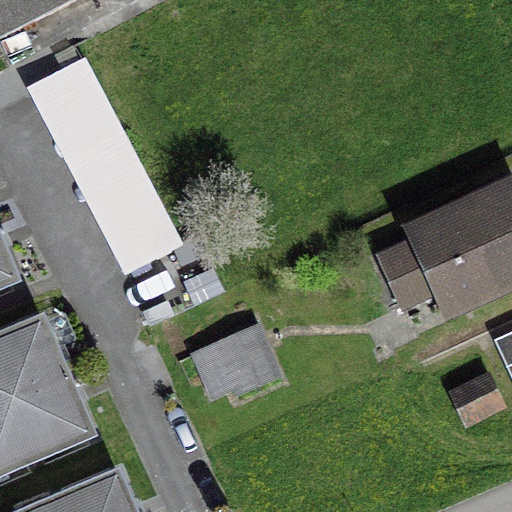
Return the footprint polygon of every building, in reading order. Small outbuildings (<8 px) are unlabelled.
[(0,0),(0,22),(8,38),(80,0),(0,0)] [(93,66),(35,96),(133,285),(191,256),(93,66)] [(511,189),(511,186),(391,237),(424,312),(511,274),(511,189)] [(0,258),(0,288),(10,285),(0,258)] [(38,321),(0,337),(0,409),(63,382),(38,321)] [(250,328),(193,354),(213,399),(270,374),(250,328)] [(499,367),(511,360),(511,330),(487,343),(499,367)] [(511,394),(511,360),(499,367),(511,394)] [(63,382),(0,409),(0,475),(87,438),(63,382)] [(127,511),(115,481),(43,511),(127,511)]
